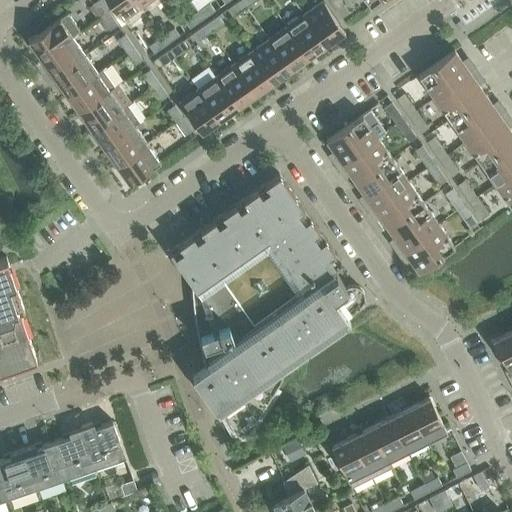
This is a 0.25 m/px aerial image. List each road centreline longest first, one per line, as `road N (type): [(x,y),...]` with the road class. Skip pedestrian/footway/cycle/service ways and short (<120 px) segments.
road 1 (residential): [(511,472),(449,339),(386,283),(275,120)]
road 2 (residential): [(275,120),(452,0)]
road 3 (residential): [(119,225),(0,60)]
road 4 (residential): [(119,225),(275,120)]
road 5 (residential): [(0,418),(148,365)]
